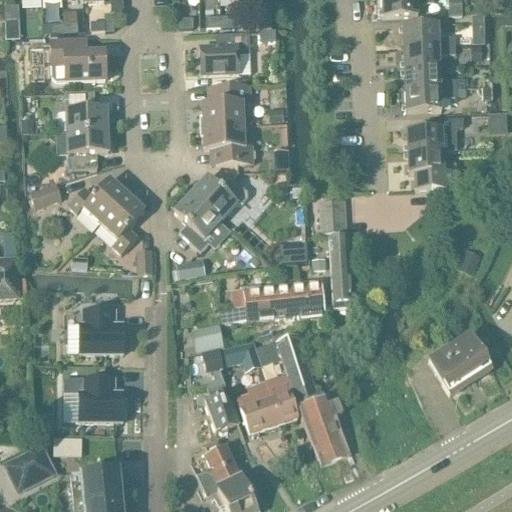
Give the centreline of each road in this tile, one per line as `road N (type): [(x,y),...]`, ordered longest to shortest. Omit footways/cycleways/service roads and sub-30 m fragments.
road 1 (residential): [(144,32),(129,55),(132,164),(156,185),(177,157),(174,53)]
road 2 (residential): [(345,0),(378,193)]
road 3 (tertiary): [(350,511),(511,421)]
